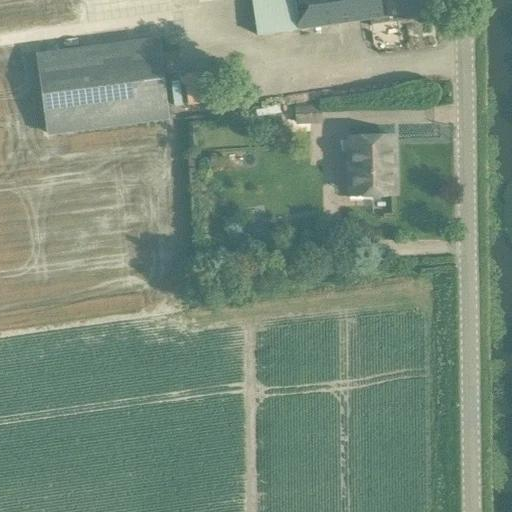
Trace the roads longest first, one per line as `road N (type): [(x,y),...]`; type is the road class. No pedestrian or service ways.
road 1 (unclassified): [(472,511),(462,0)]
road 2 (track): [(0,45),(190,19)]
